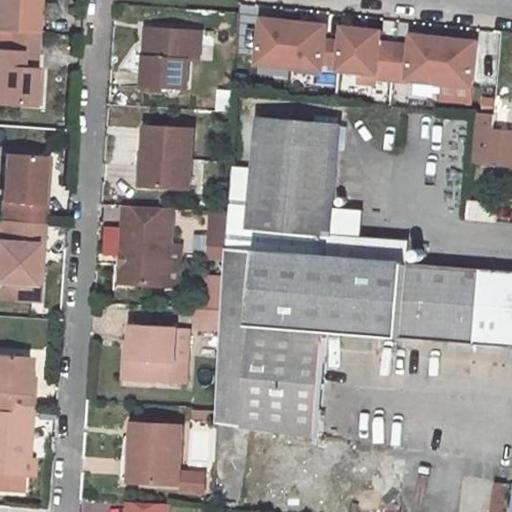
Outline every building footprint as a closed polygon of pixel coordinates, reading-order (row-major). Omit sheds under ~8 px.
[(0,0),(0,27),(10,29),(37,31),(38,0),(0,0)] [(194,28),(147,24),(142,85),(186,88),(189,58),(192,58),(194,28)] [(293,73),(297,29),(265,25),(261,70),(293,73)] [(200,58),(202,29),(194,28),(192,58),(200,58)] [(10,29),(8,49),(35,51),(37,31),(10,29)] [(328,31),(297,29),(293,73),(325,76),(325,68),(341,70),(343,47),(327,46),(328,31)] [(344,32),(343,47),(341,70),(341,75),(361,76),(360,86),(376,88),(377,82),(392,83),(395,48),(380,47),(381,36),(344,32)] [(395,48),(392,83),(408,85),(408,83),(439,86),(443,41),(412,39),(411,50),(395,48)] [(475,44),(443,41),(439,86),(472,89),(475,44)] [(34,67),(35,51),(8,49),(0,48),(0,100),(31,103),(34,67)] [(492,114),(477,113),(474,162),(511,165),(511,131),(491,130),(492,114)] [(235,253),(332,260),(334,239),(342,129),(260,121),(254,198),(238,197),(235,253)] [(192,186),(195,127),(148,123),(145,155),(150,155),(148,183),(192,186)] [(0,208),(0,218),(43,222),(44,201),(39,201),(42,156),(4,153),(0,208)] [(148,183),(150,155),(145,155),(140,155),(138,182),(148,183)] [(500,222),(500,203),(473,202),(472,220),(500,222)] [(175,206),(125,203),(124,220),(129,220),(127,262),(122,262),(121,282),(170,286),(175,206)] [(0,218),(0,298),(31,301),(35,243),(41,243),(43,222),(0,218)] [(332,260),(408,265),(410,245),(334,239),(332,260)] [(321,441),(328,335),(511,349),(511,272),(408,265),(332,260),(235,253),(228,252),(225,310),(224,330),(218,427),(321,441)] [(224,330),(225,310),(200,308),(199,329),(224,330)] [(178,326),(133,323),(132,340),(129,377),(165,379),(166,359),(175,360),(178,326)] [(0,408),(30,410),(31,389),(25,389),(26,375),(27,354),(0,352),(0,408)] [(0,408),(0,488),(19,490),(22,455),(24,427),(29,427),(30,410),(0,408)] [(183,425),(134,422),(132,453),(139,453),(138,477),(138,479),(180,482),(183,425)] [(138,477),(139,453),(132,453),(124,453),(123,477),(138,477)] [(169,511),(170,502),(130,499),(128,511),(169,511)]
